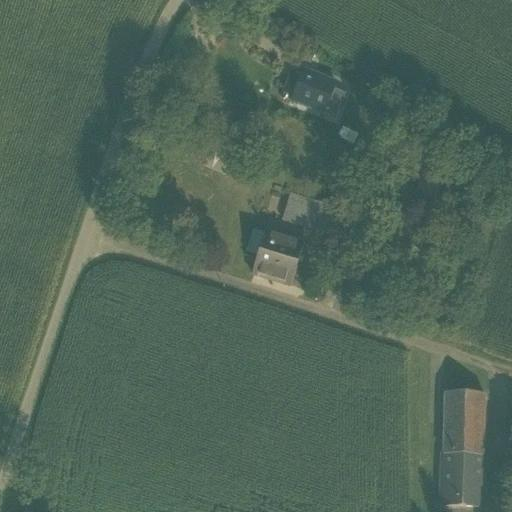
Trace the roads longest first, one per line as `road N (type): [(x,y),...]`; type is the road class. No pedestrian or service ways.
road 1 (unclassified): [(0,478),(142,75),(178,0)]
road 2 (track): [(89,236),(511,371)]
